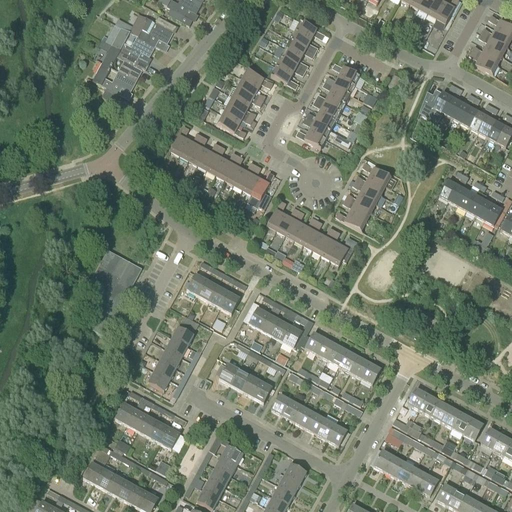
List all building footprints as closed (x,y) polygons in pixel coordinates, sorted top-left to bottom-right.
[(170,2),(171,0),(159,0),(157,5),(170,12),(166,18),(178,24),(181,18),(183,19),(187,12),(195,17),(201,6),(189,0),(180,0),(177,6),(170,2)] [(400,0),(399,3),(408,8),(412,0),(400,0)] [(412,0),(408,8),(417,13),(423,0),(412,0)] [(431,0),(423,0),(417,13),(426,18),(435,2),(431,0)] [(435,2),(426,18),(435,23),(444,6),(435,2)] [(444,6),(435,23),(444,28),(453,11),(444,6)] [(128,35),(154,49),(158,42),(166,47),(172,36),(174,37),(177,30),(158,19),(154,26),(137,17),(128,35)] [(490,19),(487,24),(493,27),(495,28),(493,33),(511,42),(511,40),(511,30),(498,23),(496,22),(490,19)] [(294,34),(310,43),(312,39),(322,44),(324,38),(315,34),(299,25),(294,34)] [(110,48),(136,62),(140,56),(148,60),(154,49),(128,35),(120,31),(110,48)] [(480,37),(486,40),(489,35),(483,32),(480,37)] [(493,33),(488,42),(506,51),(511,42),(493,33)] [(308,47),(310,43),(294,34),(289,43),(314,57),(317,51),(308,47)] [(483,45),(486,40),(480,37),(478,42),(483,45)] [(488,42),(483,51),(501,60),(506,51),(488,42)] [(312,62),(314,57),(289,43),(284,52),(300,61),(303,57),(312,62)] [(133,69),(136,62),(110,48),(101,66),(110,71),(116,61),(123,64),(117,75),(135,84),(141,73),(133,69)] [(471,55),(476,58),(479,53),(473,50),(471,55)] [(483,51),(479,60),(496,69),(501,60),(483,51)] [(299,65),(300,61),(284,52),(279,61),(305,75),(308,70),(299,65)] [(479,60),(474,69),(491,78),(496,69),(479,60)] [(302,80),(305,75),(279,61),(275,70),(291,79),(293,75),(302,80)] [(105,81),(110,71),(101,66),(91,84),(105,91),(100,100),(113,106),(121,91),(129,95),(135,84),(117,75),(112,85),(105,81)] [(338,81),(354,90),(359,81),(343,72),(343,71),(334,67),(331,72),(340,77),(338,81)] [(289,83),(291,79),(275,70),(270,79),(286,88),(295,93),(298,88),(289,83)] [(246,74),(241,83),(258,92),(263,83),(246,74)] [(393,92),(399,80),(393,77),(387,89),(393,92)] [(354,90),(338,81),(336,84),(327,80),(324,85),(349,99),(354,90)] [(241,83),(236,92),(253,101),(258,92),(241,83)] [(269,92),(272,87),(266,84),(264,90),(269,92)] [(344,108),(349,99),(324,85),(321,90),(330,95),(328,99),(344,108)] [(236,92),(231,101),(248,110),(253,101),(236,92)] [(441,117),(450,101),(441,96),(437,104),(431,100),(433,98),(427,94),(418,116),(428,121),(432,112),(441,117)] [(256,103),(262,106),(265,100),(259,97),(256,103)] [(344,108),(328,99),(326,103),(317,98),(314,103),(340,117),(344,108)] [(372,110),(377,101),(371,98),(366,107),(372,110)] [(231,101),(226,110),(243,119),(248,110),(231,101)] [(450,122),(459,105),(450,101),(441,117),(450,122)] [(335,126),(340,117),(314,103),(312,108),(321,113),(318,117),(335,126)] [(459,127),(468,110),(459,105),(450,122),(459,127)] [(367,118),(370,112),(362,108),(359,114),(367,118)] [(226,110),(221,119),(238,128),(243,119),(226,110)] [(468,132),(477,115),(468,110),(459,127),(468,132)] [(247,121),(252,124),(255,118),(249,115),(247,121)] [(477,136),(486,120),(477,115),(468,132),(477,136)] [(335,126),(318,117),(317,120),(308,116),(305,121),(330,135),(335,126)] [(221,119),(216,128),(233,137),(238,128),(221,119)] [(486,141),(495,125),(486,120),(477,136),(486,141)] [(325,144),(330,135),(305,121),(302,126),(311,130),(309,135),(325,144)] [(495,146),(504,130),(495,125),(486,141),(495,146)] [(185,139),(188,133),(183,130),(180,136),(185,139)] [(511,134),(504,130),(495,146),(504,151),(511,136),(511,134)] [(243,142),(246,136),(240,133),(237,139),(243,142)] [(325,144),(309,135),(307,139),(298,134),(295,139),(304,144),(320,153),(325,144)] [(198,145),(201,140),(196,137),(193,143),(198,145)] [(348,152),(351,144),(332,137),(328,145),(348,152)] [(178,139),(169,156),(178,161),(187,144),(178,139)] [(201,140),(198,145),(203,148),(207,143),(201,140)] [(187,144),(178,161),(187,166),(196,149),(187,144)] [(196,149),(187,166),(196,171),(205,154),(196,149)] [(219,150),(216,155),(221,158),(225,152),(219,150)] [(205,154),(196,171),(205,175),(214,159),(205,154)] [(234,165),(237,159),(232,157),(229,162),(234,165)] [(214,159),(205,175),(214,180),(223,164),(214,159)] [(237,159),(234,165),(239,168),(242,162),(237,159)] [(223,164),(214,180),(223,185),(232,168),(223,164)] [(252,175),(255,169),(250,166),(247,172),(252,175)] [(368,175),(371,170),(364,166),(361,172),(368,175)] [(232,168),(223,185),(232,190),(241,173),(232,168)] [(255,169),(252,175),(257,177),(260,172),(255,169)] [(373,172),(368,181),(385,190),(390,181),(373,172)] [(241,173),(232,190),(241,195),(250,178),(241,173)] [(270,185),(274,179),(268,176),(265,182),(270,185)] [(460,182),(458,185),(464,188),(468,180),(462,177),(460,182)] [(250,178),(241,195),(250,200),(259,183),(250,178)] [(354,185),(361,188),(363,183),(357,180),(354,185)] [(368,181),(363,190),(380,199),(385,190),(368,181)] [(259,183),(250,200),(259,205),(256,209),(257,209),(264,213),(271,200),(264,196),(268,188),(259,183)] [(447,205),(456,189),(447,184),(438,200),(447,205)] [(478,191),(480,187),(475,184),(473,189),(470,193),(476,196),(478,192),(478,191)] [(358,193),(361,188),(354,185),(352,190),(358,193)] [(456,210),(465,194),(456,189),(447,205),(456,210)] [(363,190),(358,199),(375,208),(380,199),(363,190)] [(210,202),(214,193),(210,191),(205,199),(210,202)] [(465,215),(474,199),(465,194),(456,210),(465,215)] [(345,203),(351,206),(353,201),(348,197),(345,203)] [(358,199),(353,207),(370,217),(375,208),(358,199)] [(474,220),(483,204),(474,199),(465,215),(474,220)] [(348,211),(351,206),(345,203),(342,208),(348,211)] [(483,224),(492,208),(483,204),(474,220),(483,224)] [(282,213),(286,208),(280,205),(277,210),(282,213)] [(353,207),(348,216),(366,226),(370,217),(353,207)] [(492,208),(483,224),(492,229),(501,214),(492,208)] [(295,220),(298,215),(293,212),(290,217),(295,220)] [(275,214),(266,230),(275,235),(284,219),(275,214)] [(298,215),(295,220),(300,223),(304,218),(298,215)] [(340,224),(343,219),(338,216),(335,221),(340,224)] [(348,216),(343,226),(361,235),(366,226),(348,216)] [(509,239),(511,232),(511,219),(508,217),(500,233),(509,239)] [(284,219),(275,235),(284,240),(293,224),(284,219)] [(313,230),(316,224),(311,222),(308,227),(313,230)] [(293,224),(284,240),(293,245),(302,229),(293,224)] [(316,224),(313,230),(318,233),(321,227),(316,224)] [(302,229),(293,245),(302,250),(311,234),(302,229)] [(331,240),(334,234),(329,231),(326,237),(331,240)] [(311,234),(302,250),(311,255),(320,238),(311,234)] [(334,234),(331,240),(336,243),(340,237),(334,234)] [(486,252),(492,236),(486,234),(480,250),(486,252)] [(320,238),(311,255),(320,260),(329,243),(320,238)] [(338,248),(329,265),(338,270),(341,264),(346,266),(357,246),(347,241),(342,251),(338,248)] [(329,243),(320,260),(329,265),(338,248),(329,243)] [(104,340),(141,272),(107,254),(84,296),(105,308),(91,333),(104,340)] [(303,268),(295,263),(290,271),(299,276),(303,268)] [(211,275),(213,271),(201,265),(199,269),(211,275)] [(222,281),(224,277),(213,271),(211,275),(222,281)] [(233,287),(235,283),(224,277),(222,281),(233,287)] [(197,300),(206,284),(194,278),(186,293),(197,300)] [(235,283),(233,287),(244,293),(246,289),(235,283)] [(208,306),(217,290),(206,284),(197,300),(208,306)] [(219,312),(228,296),(217,290),(208,306),(219,312)] [(228,296),(219,312),(230,318),(239,302),(228,296)] [(273,309),(275,305),(264,299),(261,303),(273,309)] [(185,319),(190,309),(178,303),(173,313),(185,319)] [(284,315),(286,311),(275,305),(273,309),(270,314),(277,318),(280,313),(284,315)] [(295,321),(297,317),(286,311),(284,315),(295,321)] [(259,334),(268,318),(257,312),(248,327),(259,334)] [(297,317),(295,321),(307,327),(308,324),(297,317)] [(270,340),(279,324),(268,318),(259,334),(270,340)] [(281,346),(290,330),(279,324),(270,340),(281,346)] [(171,342),(187,350),(193,339),(177,330),(171,342)] [(293,352),(301,337),(302,336),(290,330),(281,346),(293,352)] [(316,358),(324,342),(313,336),(310,342),(305,351),(306,352),(316,358)] [(181,361),(187,350),(171,342),(165,353),(181,361)] [(327,364),(335,348),(324,342),(316,358),(327,364)] [(192,353),(200,357),(206,346),(202,344),(196,355),(192,353)] [(251,350),(259,354),(262,348),(253,344),(251,350)] [(246,357),(249,353),(238,347),(235,351),(246,357)] [(338,370),(347,355),(335,348),(327,364),(338,370)] [(175,372),(181,361),(165,353),(159,364),(175,372)] [(194,368),(200,357),(192,353),(188,360),(192,362),(190,366),(194,368)] [(257,363),(260,359),(249,353),(246,357),(257,363)] [(278,355),(275,363),(285,368),(289,360),(278,355)] [(349,376),(358,361),(347,355),(338,370),(349,376)] [(269,369),(271,365),(260,359),(257,363),(269,369)] [(360,382),(369,367),(358,361),(349,376),(360,382)] [(169,383),(175,372),(159,364),(153,375),(169,383)] [(271,365),(269,369),(283,377),(285,373),(271,365)] [(188,379),(194,368),(190,366),(184,377),(188,379)] [(220,367),(216,376),(220,378),(224,369),(220,367)] [(229,389),(238,373),(226,367),(218,383),(229,389)] [(369,367),(360,382),(372,388),(380,373),(369,367)] [(304,380),(308,375),(300,370),(297,376),(304,380)] [(240,395),(249,379),(238,373),(229,389),(240,395)] [(163,395),(169,383),(153,375),(147,386),(163,395)] [(299,388),(303,382),(291,376),(288,382),(299,388)] [(315,386),(318,380),(311,376),(308,382),(315,386)] [(182,390),(188,379),(184,377),(178,388),(182,390)] [(251,401),(260,385),(249,379),(240,395),(251,401)] [(326,392),(329,386),(322,382),(318,380),(315,386),(319,388),(326,392)] [(310,394),(314,388),(303,382),(299,388),(310,394)] [(337,398),(340,392),(343,387),(336,383),(333,388),(329,386),(326,392),(337,398)] [(260,385),(251,401),(263,407),(271,391),(260,385)] [(176,402),(182,390),(178,388),(172,400),(176,402)] [(322,400),(325,395),(314,388),(310,394),(322,400)] [(348,404),(351,398),(340,392),(337,398),(348,404)] [(418,413),(427,398),(415,392),(407,407),(418,413)] [(139,404),(141,400),(130,394),(128,398),(139,404)] [(333,406),(336,401),(325,395),(322,400),(333,406)] [(282,419),(291,404),(279,398),(271,413),(282,419)] [(351,398),(348,404),(359,410),(363,405),(351,398)] [(429,419),(438,404),(427,398),(418,413),(429,419)] [(141,416),(145,408),(147,404),(141,400),(139,404),(139,405),(134,413),(126,429),(137,435),(145,419),(141,416)] [(344,412),(347,407),(336,401),(333,406),(344,412)] [(293,426),(302,410),(291,404),(282,419),(293,426)] [(440,426),(449,410),(438,404),(429,419),(440,426)] [(161,416),(163,412),(152,406),(150,410),(161,416)] [(126,429),(134,413),(123,407),(114,423),(126,429)] [(347,407),(344,412),(359,421),(362,415),(347,407)] [(304,432),(313,416),(302,410),(293,426),(304,432)] [(451,432),(460,416),(449,410),(440,426),(451,432)] [(172,422),(174,418),(163,412),(161,416),(172,422)] [(315,438),(324,422),(313,416),(304,432),(315,438)] [(462,438),(471,422),(460,416),(451,432),(462,438)] [(174,418),(172,422),(183,429),(186,424),(174,418)] [(148,441),(156,425),(145,419),(137,435),(148,441)] [(326,444),(335,428),(324,422),(315,438),(326,444)] [(406,436),(412,425),(408,423),(405,428),(394,422),(391,428),(406,436)] [(471,422),(462,438),(474,444),(482,429),(471,422)] [(159,447),(167,431),(156,425),(148,441),(159,447)] [(417,442),(420,436),(423,431),(412,425),(406,436),(417,442)] [(335,428),(326,444),(338,450),(346,435),(335,428)] [(400,447),(405,438),(390,430),(383,442),(398,450),(400,447)] [(167,431),(159,447),(170,453),(179,437),(167,431)] [(492,453),(500,439),(488,432),(480,447),(492,453)] [(428,448),(431,442),(420,436),(417,442),(428,448)] [(220,460),(236,469),(242,457),(228,450),(231,445),(217,438),(214,442),(215,442),(214,443),(218,445),(226,449),(220,460)] [(410,454),(416,444),(405,438),(400,447),(404,449),(406,446),(413,450),(410,454)] [(503,460),(511,445),(500,439),(492,453),(503,460)] [(439,454),(445,442),(442,448),(431,442),(428,448),(439,454)] [(450,460),(454,454),(453,454),(456,448),(445,442),(439,454),(450,460)] [(218,445),(214,443),(209,452),(213,454),(218,445)] [(424,456),(427,450),(416,444),(410,454),(416,458),(419,453),(424,456)] [(511,464),(511,445),(503,460),(511,464)] [(110,458),(112,454),(101,448),(99,452),(110,458)] [(427,450),(424,456),(431,459),(434,454),(427,450)] [(121,464),(123,460),(112,454),(110,458),(121,464)] [(206,467),(212,456),(208,454),(202,465),(206,467)] [(384,476),(393,460),(382,454),(373,469),(384,476)] [(450,460),(465,468),(468,462),(454,454),(450,460)] [(438,455),(435,461),(435,462),(443,465),(446,460),(438,456),(438,455)] [(263,467),(267,469),(273,458),(269,456),(263,467)] [(132,470),(134,466),(123,460),(121,464),(132,470)] [(230,480),(236,469),(220,460),(214,471),(230,480)] [(395,482),(404,466),(393,460),(384,476),(395,482)] [(168,480),(173,470),(161,463),(155,473),(168,480)] [(200,478),(206,467),(202,465),(196,476),(200,478)] [(94,488),(102,472),(91,466),(82,482),(94,488)] [(143,476),(145,472),(134,466),(132,470),(143,476)] [(406,488),(415,472),(404,466),(395,482),(406,488)] [(460,475),(463,469),(455,466),(452,471),(460,475)] [(472,471),(479,475),(483,470),(475,466),(472,471)] [(261,480),(267,469),(263,467),(257,478),(261,480)] [(284,478),(300,487),(306,476),(290,467),(284,478)] [(483,470),(479,475),(491,482),(494,476),(486,472),(483,470)] [(224,491),(230,480),(214,471),(208,482),(224,491)] [(105,494),(113,478),(102,472),(94,488),(105,494)] [(154,482),(156,478),(145,472),(143,476),(154,482)] [(417,494),(426,479),(415,472),(406,488),(417,494)] [(467,472),(464,478),(472,482),(475,476),(467,472)] [(502,488),(505,482),(504,482),(506,478),(496,472),(491,482),(502,488)] [(194,489),(200,478),(196,476),(190,487),(194,489)] [(116,500),(124,484),(113,478),(105,494),(116,500)] [(156,478),(154,482),(165,489),(168,484),(156,478)] [(255,491),(261,480),(257,478),(251,489),(255,491)] [(294,498),(300,487),(284,478),(278,489),(294,498)] [(479,478),(475,484),(483,488),(486,482),(479,478)] [(426,479),(417,494),(429,500),(437,485),(426,479)] [(218,502),(224,491),(208,482),(202,494),(218,502)] [(511,486),(505,482),(502,488),(511,493),(511,486)] [(127,506),(135,490),(124,484),(116,500),(127,506)] [(486,490),(494,494),(497,488),(489,484),(486,490)] [(188,500),(194,489),(190,487),(184,498),(188,500)] [(447,510),(455,494),(444,488),(435,504),(447,510)] [(253,495),(255,491),(251,489),(245,500),(249,502),(255,505),(258,498),(253,495)] [(287,509),(294,498),(278,489),(272,500),(287,509)] [(138,511),(146,496),(135,490),(127,506),(138,511)] [(505,500),(508,494),(500,490),(497,496),(505,500)] [(57,502),(59,498),(48,492),(46,496),(57,502)] [(208,511),(212,511),(218,502),(202,494),(196,505),(208,511)] [(450,511),(460,511),(466,500),(455,494),(447,510),(450,511)] [(146,496),(138,511),(152,511),(158,502),(146,496)] [(68,508),(70,504),(59,498),(57,502),(68,508)] [(240,511),(243,511),(249,502),(245,500),(239,511),(240,511)] [(266,511),(285,511),(287,509),(272,500),(266,511)] [(474,511),(477,506),(466,500),(460,511),(474,511)]
